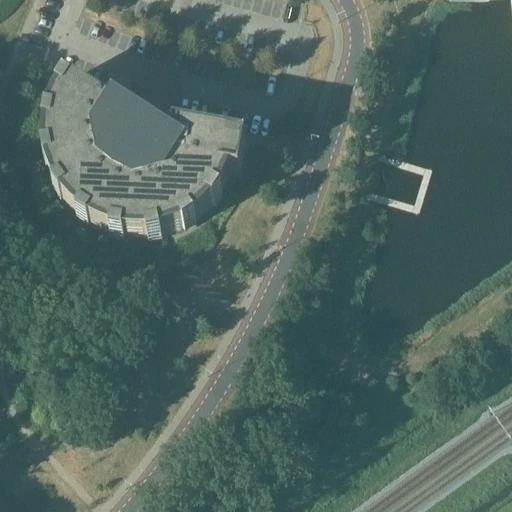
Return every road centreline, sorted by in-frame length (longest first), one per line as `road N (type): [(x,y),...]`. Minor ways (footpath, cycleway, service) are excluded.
road 1 (track): [(511,309),(425,364),(393,373),(360,372),(258,320)]
road 2 (unknown): [(258,320),(126,511)]
road 3 (unknown): [(329,127),(291,249),(258,320)]
